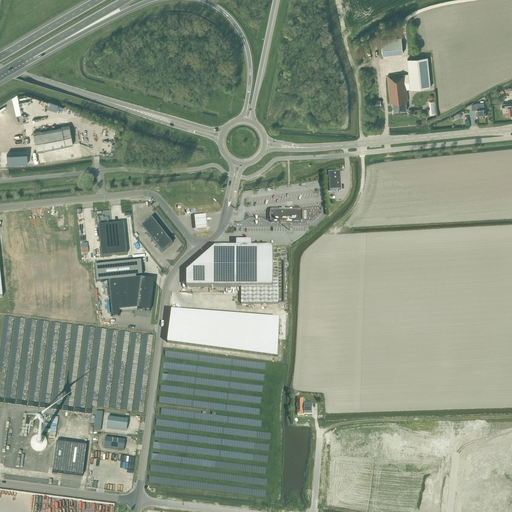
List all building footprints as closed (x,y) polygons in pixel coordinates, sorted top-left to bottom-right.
[(383,55),(403,53),(401,38),(381,40),(383,55)] [(405,74),(405,75),(400,75),(400,74),(387,76),(390,103),(392,103),(393,112),(407,110),(406,102),(408,101),(407,90),(431,87),(427,57),(407,59),(409,74),(405,74)] [(58,111),(59,104),(51,102),(49,108),(58,111)] [(484,107),(484,103),(478,103),(475,104),(471,105),(472,110),(475,110),(476,109),(477,112),(476,112),(477,118),(486,117),(485,111),(485,112),(484,107)] [(511,103),(505,104),(506,110),(503,110),(503,114),(506,114),(506,115),(511,114),(511,103)] [(73,145),(69,126),(32,133),(36,152),(73,145)] [(340,173),(328,173),(330,191),(341,190),(340,173)] [(302,210),(270,210),(270,222),(275,222),(275,223),(277,223),(277,222),(287,222),(287,223),(292,223),(292,222),(302,222),(302,210)] [(206,216),(195,217),(196,224),(196,230),(208,229),(207,223),(206,216)] [(151,219),(142,227),(162,252),(171,244),(151,219)] [(123,224),(97,226),(100,257),(126,255),(123,224)] [(187,272),(187,287),(241,287),(241,304),(278,304),(278,288),(273,288),(273,247),(250,247),(250,244),(238,244),(238,247),(216,247),(187,272)] [(108,282),(111,317),(119,316),(119,311),(137,308),(137,309),(150,311),(151,301),(150,301),(152,281),(147,281),(147,279),(141,278),(136,279),(136,276),(142,276),(141,261),(94,266),(96,283),(108,282)] [(172,311),(168,343),(278,357),(280,320),(172,311)] [(304,414),(312,414),(312,403),(304,403),(304,398),(297,398),(297,409),(293,409),(293,415),(304,415),(304,414)] [(56,438),(59,417),(53,416),(52,424),(46,423),(45,431),(51,431),(50,437),(56,438)] [(107,418),(106,428),(126,430),(127,421),(107,418)] [(328,426),(328,443),(352,443),(352,426),(328,426)] [(437,426),(407,426),(407,446),(438,446),(437,426)] [(124,450),(125,440),(105,438),(104,448),(124,450)] [(52,472),(82,476),(86,446),(56,442),(52,472)]
